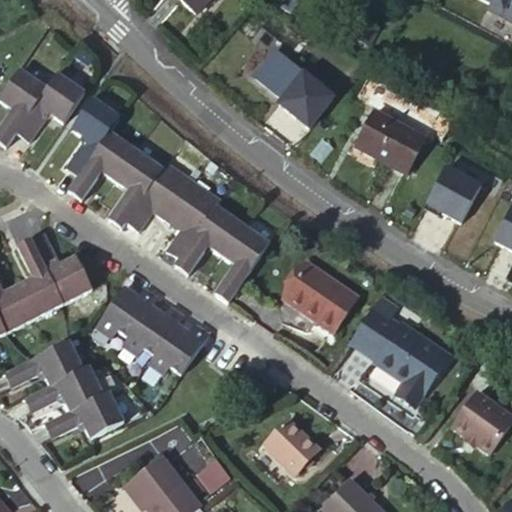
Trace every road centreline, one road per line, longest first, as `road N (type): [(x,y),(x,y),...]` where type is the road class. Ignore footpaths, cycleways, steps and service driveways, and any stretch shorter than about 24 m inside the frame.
road 1 (residential): [(0,173),(426,465),(470,511)]
road 2 (residential): [(511,310),(341,215),(93,7)]
